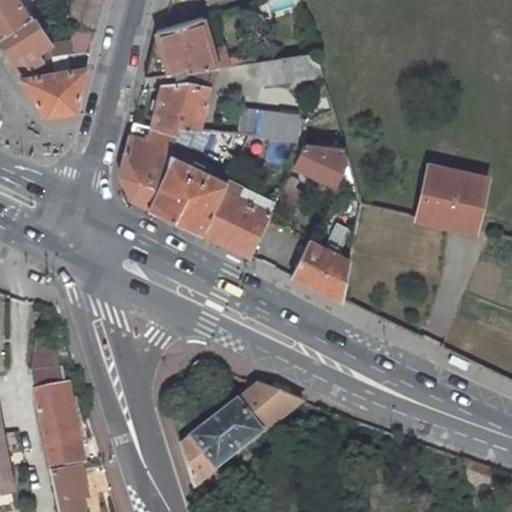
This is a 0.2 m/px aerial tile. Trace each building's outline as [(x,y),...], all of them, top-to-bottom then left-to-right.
[(0,0),(0,36),(29,18),(17,0),(0,0)] [(102,0),(73,0),(68,24),(95,30),(102,0)] [(29,18),(0,36),(0,42),(10,58),(21,51),(31,67),(41,60),(35,52),(50,43),(33,16),(29,18)] [(156,30),(145,77),(161,75),(213,67),(229,65),(223,46),(212,49),(203,17),(156,30)] [(74,39),(50,43),(35,52),(41,60),(31,67),(36,76),(24,78),(23,79),(45,115),(75,111),(90,51),(75,54),(74,39)] [(323,74),(317,52),(257,61),(261,84),(323,74)] [(162,86),(151,128),(175,134),(176,128),(198,131),(213,67),(161,75),(162,86)] [(245,101),(221,97),(216,131),(241,134),(245,101)] [(257,113),(255,136),(270,138),(298,141),(300,118),(257,113)] [(131,197),(149,206),(168,166),(170,156),(175,134),(151,128),(134,123),(120,175),(131,197)] [(298,141),(270,138),(267,158),(294,161),(304,142),(298,141)] [(343,146),(304,142),(294,161),(293,164),(336,185),(348,162),(343,146)] [(199,170),(202,164),(193,160),(190,165),(170,156),(168,166),(149,206),(202,232),(222,189),(225,182),(217,178),(199,170)] [(227,158),(217,178),(225,182),(235,162),(227,158)] [(355,187),(348,162),(336,185),(347,190),(350,185),(355,187)] [(418,218),(475,230),(487,178),(429,165),(418,218)] [(299,179),(288,174),(278,195),(277,198),(287,203),(299,179)] [(202,232),(249,255),(270,212),(277,198),(278,195),(262,187),(253,204),(233,195),(236,189),(230,187),(227,192),(222,189),(202,232)] [(309,239),(292,276),(342,299),(350,259),(338,254),(351,229),(337,222),(324,247),(309,239)] [(300,401),(249,379),(236,391),(240,396),(180,446),(193,487),(293,406),(300,401)] [(71,422),(64,389),(35,392),(51,469),(86,463),(81,442),(76,443),(71,422)] [(293,406),(314,414),(317,406),(300,401),(293,406)] [(76,443),(81,442),(77,421),(71,422),(76,443)] [(0,489),(13,487),(2,431),(0,431),(0,489)] [(87,470),(86,463),(51,469),(53,477),(87,470)] [(60,511),(89,511),(86,491),(102,488),(97,468),(87,470),(53,477),(60,511)]
